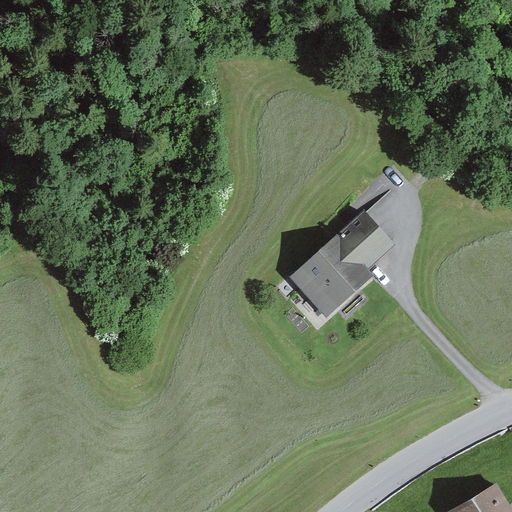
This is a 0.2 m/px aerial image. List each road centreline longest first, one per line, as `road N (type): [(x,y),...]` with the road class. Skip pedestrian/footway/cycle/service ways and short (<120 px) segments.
road 1 (residential): [(348,511),(399,469),(511,407)]
road 2 (track): [(394,289),(505,410)]
